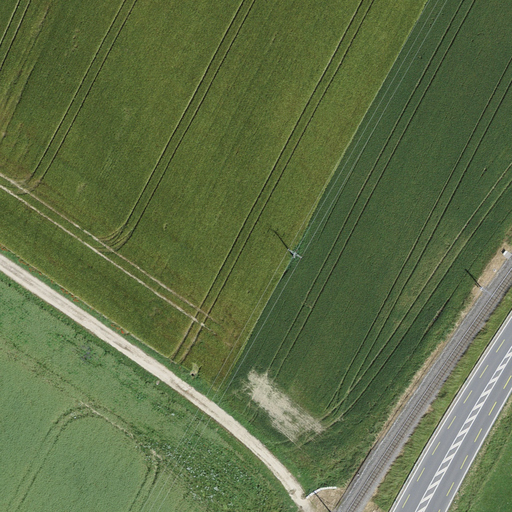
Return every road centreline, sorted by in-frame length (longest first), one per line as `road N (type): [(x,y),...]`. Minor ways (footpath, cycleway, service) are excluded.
road 1 (track): [(0,265),(163,378),(236,436),(293,496)]
road 2 (primary): [(511,352),(420,511)]
